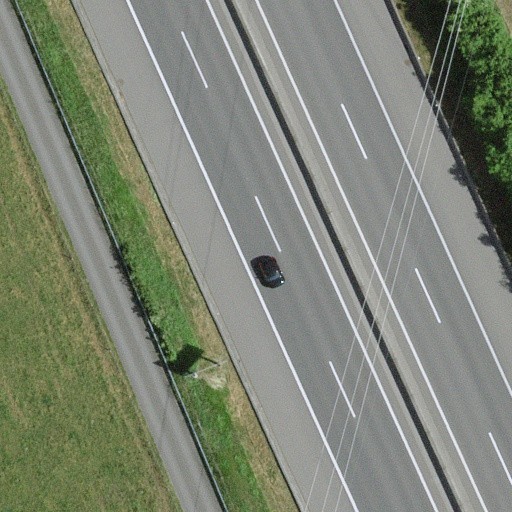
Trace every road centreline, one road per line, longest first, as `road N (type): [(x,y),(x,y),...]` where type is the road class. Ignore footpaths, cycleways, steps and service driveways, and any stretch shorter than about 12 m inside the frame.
road 1 (motorway): [(169,0),(400,511)]
road 2 (unclassified): [(0,17),(204,511)]
road 3 (motorway): [(511,476),(297,0)]
